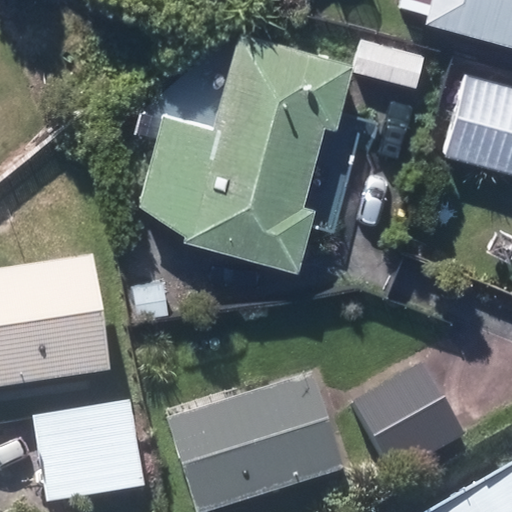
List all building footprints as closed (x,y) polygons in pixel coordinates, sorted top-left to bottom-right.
[(511,0),(423,0),(418,21),(511,46),(511,0)] [(347,62),(234,31),(206,130),(159,117),(134,204),(180,232),(178,237),(290,268),(307,208),(295,205),(317,122),(330,126),(347,62)] [(358,34),(349,69),(412,84),(420,49),(358,34)] [(511,91),(465,78),(443,154),(511,173),(511,91)] [(0,277),(0,391),(103,376),(86,265),(0,277)] [(416,370),(350,407),(390,477),(456,440),(416,370)] [(163,424),(189,511),(218,511),(336,476),(306,380),(163,424)] [(30,421),(44,505),(138,490),(124,406),(30,421)] [(511,511),(511,464),(427,511),(511,511)]
